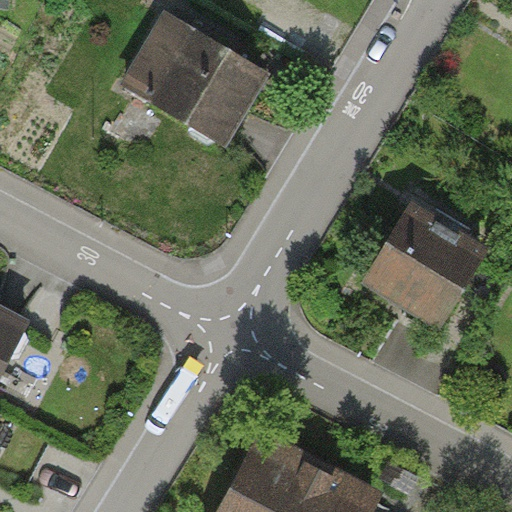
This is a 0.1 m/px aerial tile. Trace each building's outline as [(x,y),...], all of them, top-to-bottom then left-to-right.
[(117,92),(219,155),(264,82),(161,19),(117,92)] [(396,199),(475,243),(486,224),(407,179),(396,199)] [(398,215),(356,289),(436,335),(479,261),(398,215)] [(0,375),(26,326),(0,312),(0,375)] [(256,438),(217,511),(367,511),(374,500),(256,438)]
